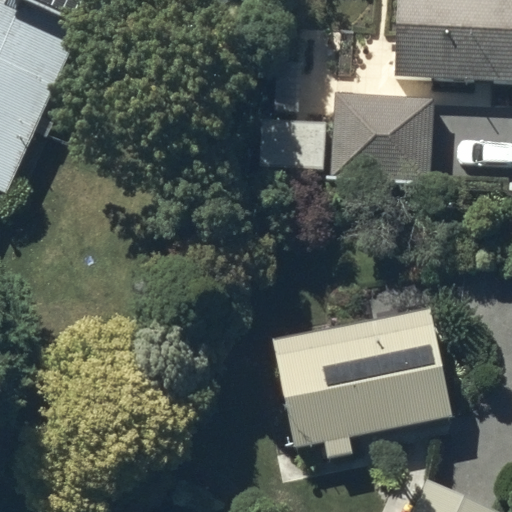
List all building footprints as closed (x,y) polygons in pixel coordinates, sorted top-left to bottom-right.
[(82,0),(47,0),(78,12),(82,0)] [(511,0),(393,0),(391,74),(511,77),(511,0)] [(0,13),(0,188),(4,190),(70,45),(0,13)] [(433,91),(332,88),(330,166),(431,169),(433,91)] [(426,305),(271,338),(292,440),(322,433),(326,452),(351,447),(348,430),(448,409),(426,305)] [(500,511),(501,509),(423,474),(406,511),(500,511)]
